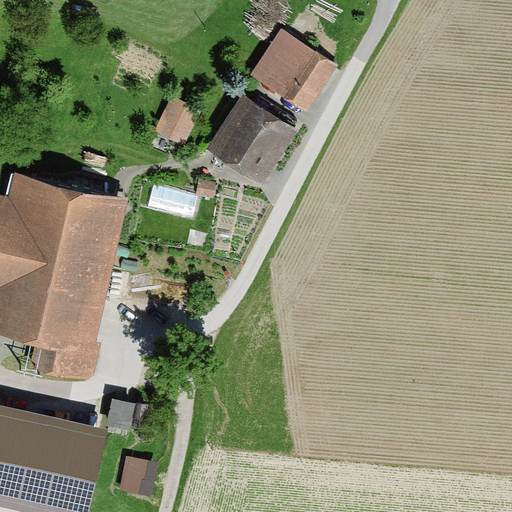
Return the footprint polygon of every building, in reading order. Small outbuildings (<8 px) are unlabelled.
[(307,104),(333,65),(307,48),(308,46),(286,32),(259,72),(307,104)] [(262,173),(297,119),(259,94),(223,148),(262,173)] [(197,108),(175,97),(161,124),(183,135),(197,108)] [(154,180),(148,203),(193,215),(199,193),(154,180)] [(72,338),(104,196),(36,181),(29,211),(0,204),(0,322),(41,332),(34,361),(88,373),(95,343),(72,338)] [(132,404),(115,400),(108,432),(125,435),(132,404)] [(98,439),(0,416),(0,490),(83,509),(98,439)] [(155,465),(129,459),(123,486),(149,492),(155,465)]
